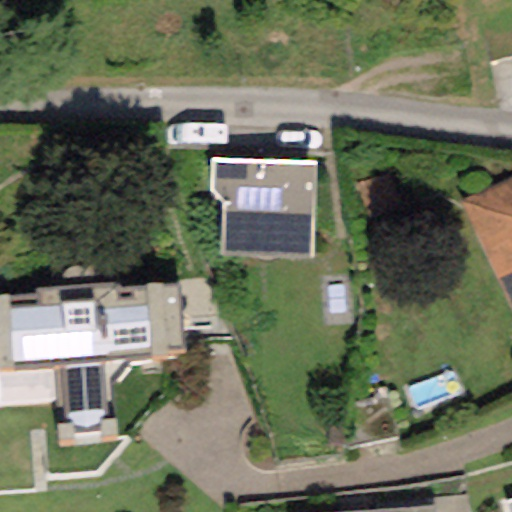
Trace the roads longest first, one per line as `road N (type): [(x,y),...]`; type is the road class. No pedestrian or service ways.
road 1 (tertiary): [(511,135),(300,109),(0,108)]
road 2 (residential): [(511,432),(448,458),(254,491),(183,430)]
